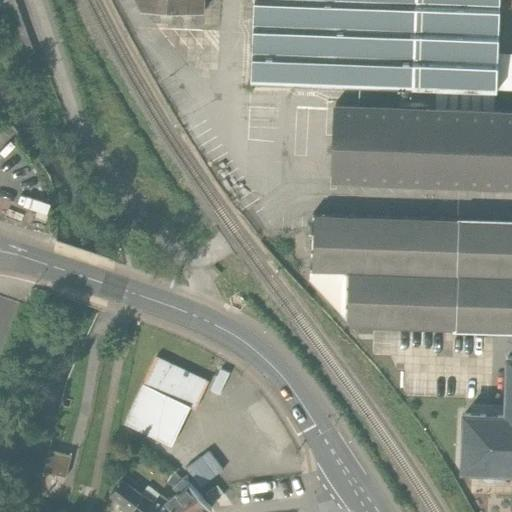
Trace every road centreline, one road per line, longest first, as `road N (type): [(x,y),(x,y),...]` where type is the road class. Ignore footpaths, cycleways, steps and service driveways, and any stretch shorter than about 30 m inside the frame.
road 1 (residential): [(208,322),(189,268),(92,152),(35,0)]
road 2 (secondary): [(352,485),(268,364),(208,322)]
road 3 (secondary): [(208,322),(0,250)]
